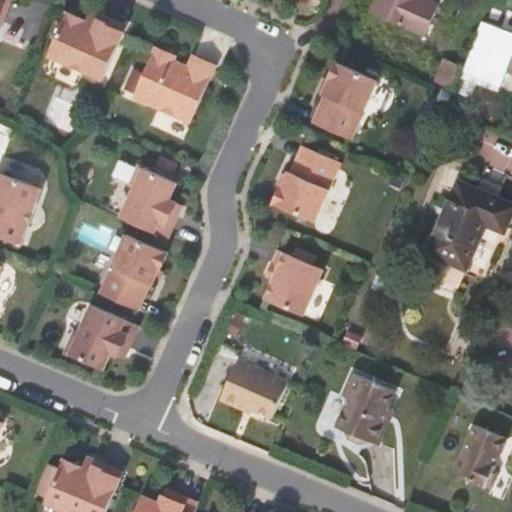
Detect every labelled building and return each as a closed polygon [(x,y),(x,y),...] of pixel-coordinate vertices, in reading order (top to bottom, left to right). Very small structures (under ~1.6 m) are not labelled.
[(0,0),(0,30),(0,31),(10,3),(0,0)] [(376,0),(370,15),(424,39),(439,7),(422,0),(376,0)] [(92,10),(90,15),(99,19),(101,14),(92,10)] [(104,80),(128,26),(101,14),(99,19),(90,15),(87,21),(68,12),(49,56),(104,80)] [(177,56),(157,47),(145,73),(141,82),(136,93),(134,97),(192,123),(217,66),(201,59),(196,70),(189,67),(175,61),(177,56)] [(189,67),(196,70),(201,59),(194,56),(189,67)] [(461,66),(443,58),(433,81),(451,89),(461,66)] [(336,62),(324,88),(322,87),(320,91),(322,92),(317,104),(309,121),(352,140),(378,80),(336,62)] [(145,73),(134,68),(125,89),(136,93),(141,82),(145,73)] [(452,92),(444,88),(437,105),(446,109),(452,92)] [(320,91),(317,90),(312,102),(317,104),(322,92),(320,91)] [(286,170),(284,174),(285,174),(280,186),(273,203),(315,222),(341,162),(300,144),(288,171),(286,170)] [(174,211),(178,203),(171,200),(178,183),(140,166),(131,185),(136,187),(122,218),(169,239),(180,213),(174,211)] [(280,186),(285,174),(284,174),(281,172),(276,184),(280,186)] [(0,173),(0,237),(22,246),(44,190),(0,173)] [(511,213),(511,205),(458,183),(429,252),(446,259),(444,268),(443,277),(443,283),(458,289),(467,268),(486,224),(505,231),(511,213)] [(184,206),(178,203),(174,211),(180,213),(184,206)] [(162,270),(170,253),(128,234),(101,294),(143,312),(155,286),(157,287),(159,283),(157,282),(162,270)] [(273,264),(279,267),(278,268),(274,278),(265,298),(303,315),(324,269),(313,264),(293,255),(280,249),(273,264)] [(293,255),(313,264),(316,258),(296,249),(293,255)] [(279,267),(273,264),(268,276),(274,278),(278,268),(279,267)] [(0,265),(0,323),(8,326),(15,306),(10,305),(22,273),(0,265)] [(162,270),(157,282),(159,283),(162,284),(167,272),(162,270)] [(74,335),(66,354),(104,372),(111,355),(118,358),(122,350),(128,353),(140,328),(93,306),(79,337),(74,335)] [(125,361),(128,353),(122,350),(118,358),(125,361)] [(291,381),(241,360),(224,400),(244,408),(245,404),(257,409),(276,417),(291,381)] [(395,389),(352,371),(343,394),(348,397),(336,426),(346,430),(349,437),(361,442),(368,439),(373,441),(379,444),(389,420),(383,417),(388,407),(395,389)] [(245,404),(244,408),(255,413),(257,409),(245,404)] [(393,409),(388,407),(383,417),(389,420),(393,409)] [(509,439),(474,424),(453,473),(487,488),(492,490),(499,473),(496,467),(509,439)] [(87,457),(85,462),(94,466),(96,461),(87,457)] [(65,511),(106,511),(124,472),(96,461),(94,466),(85,462),(83,468),(64,460),(60,469),(47,499),(45,504),(65,511)] [(36,494),(47,499),(60,469),(48,464),(36,494)] [(166,490),(163,496),(171,499),(174,493),(166,490)] [(195,511),(199,504),(174,493),(171,499),(163,496),(160,503),(143,496),(136,511),(195,511)]
